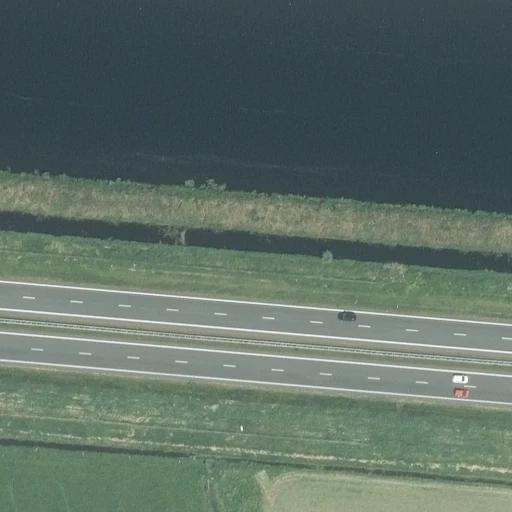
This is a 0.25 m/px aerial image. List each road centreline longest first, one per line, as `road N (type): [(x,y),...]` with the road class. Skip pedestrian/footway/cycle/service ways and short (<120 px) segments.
road 1 (trunk): [(511,340),(0,296)]
road 2 (trunk): [(0,347),(511,391)]
